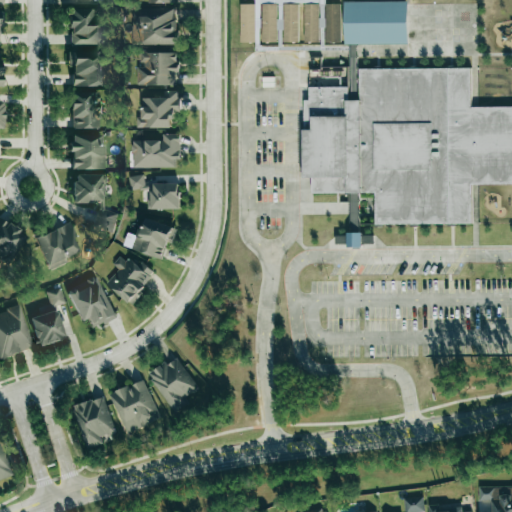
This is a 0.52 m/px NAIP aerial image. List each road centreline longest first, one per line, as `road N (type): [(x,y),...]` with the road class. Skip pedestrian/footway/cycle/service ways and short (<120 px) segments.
road 1 (residential): [(212,0),(213,209),(199,266),(167,316),(122,351),(0,395)]
road 2 (tertiary): [(511,408),(147,471),(23,511)]
road 3 (residential): [(35,0),(30,188)]
